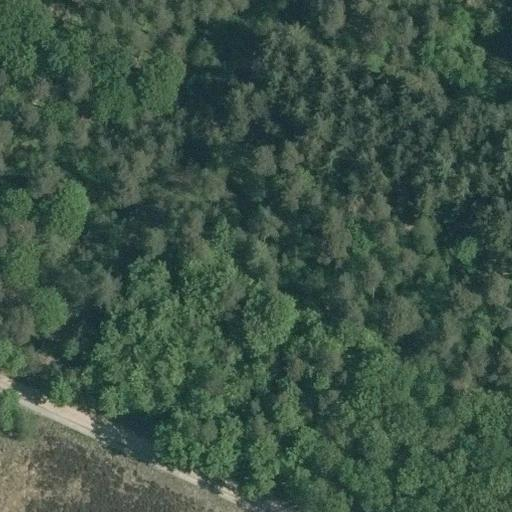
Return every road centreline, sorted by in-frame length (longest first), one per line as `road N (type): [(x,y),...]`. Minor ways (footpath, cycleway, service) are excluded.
road 1 (track): [(34,408),(296,0)]
road 2 (track): [(287,511),(0,376)]
